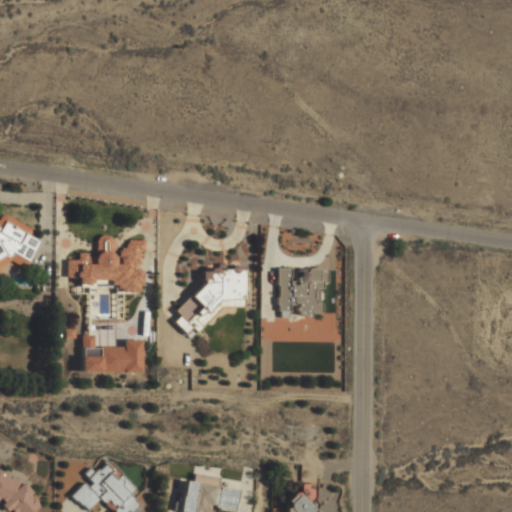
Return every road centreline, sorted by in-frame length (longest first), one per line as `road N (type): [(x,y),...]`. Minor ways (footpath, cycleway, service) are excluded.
road 1 (tertiary): [(0,166),(362,218)]
road 2 (tertiary): [(361,511),(362,218)]
road 3 (tertiary): [(362,218),(511,240)]
